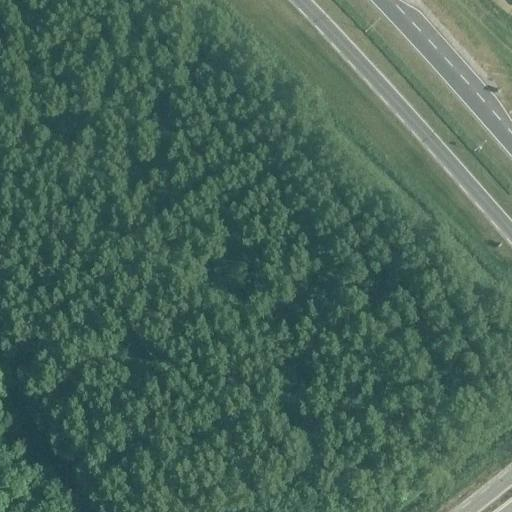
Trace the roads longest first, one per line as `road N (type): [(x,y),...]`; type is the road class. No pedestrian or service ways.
road 1 (tertiary): [(296,0),(511,234)]
road 2 (tertiary): [(511,147),(376,0)]
